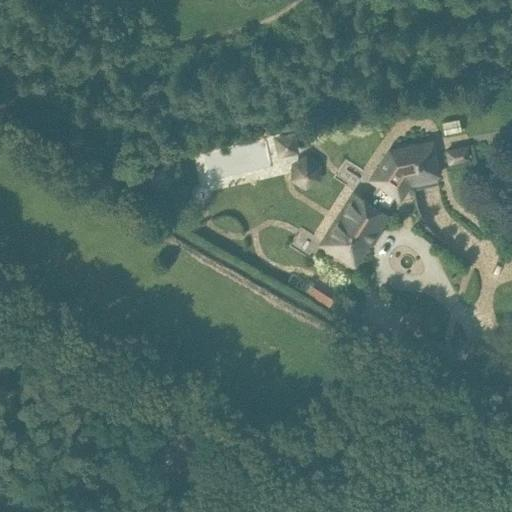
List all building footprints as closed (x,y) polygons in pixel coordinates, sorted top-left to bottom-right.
[(289,141),(275,144),(278,158),(292,155),(289,141)] [(436,172),(429,143),(390,151),(373,177),(379,181),(367,200),(356,192),(324,242),(354,261),(386,212),(384,211),(396,192),(398,193),(408,178),(436,172)] [(468,157),(465,146),(446,150),(449,161),(468,157)] [(325,178),(313,150),(289,160),(300,188),(325,178)] [(209,193),(204,188),(196,188),(191,193),(191,201),(196,206),(204,206),(209,201),(209,193)]
